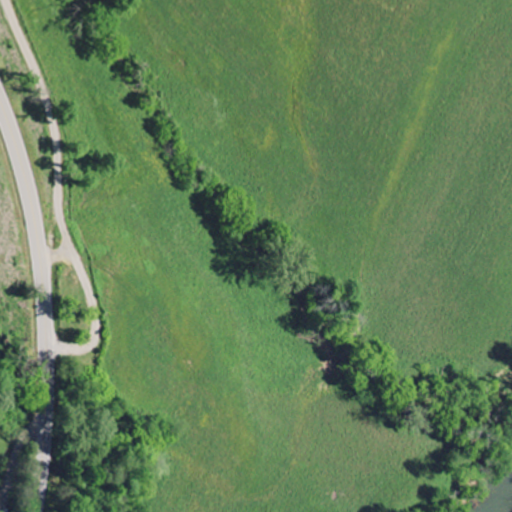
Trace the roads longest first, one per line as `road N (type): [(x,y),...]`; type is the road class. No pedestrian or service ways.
road 1 (secondary): [(36,511),(48,372),(43,271),(25,172),(0,97)]
road 2 (residential): [(41,260),(54,247),(62,154),(44,83),(9,0)]
